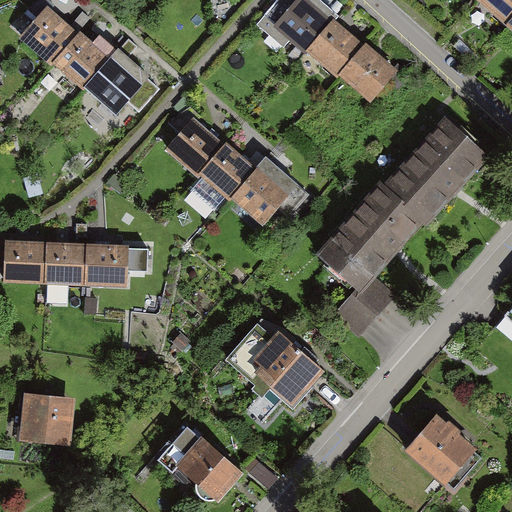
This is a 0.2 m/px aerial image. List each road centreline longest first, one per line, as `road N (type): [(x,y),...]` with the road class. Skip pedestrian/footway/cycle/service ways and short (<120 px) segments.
road 1 (residential): [(511,250),(289,511)]
road 2 (residential): [(511,127),(376,0)]
